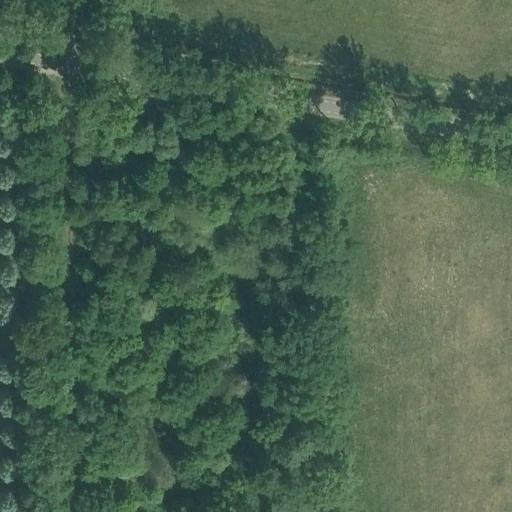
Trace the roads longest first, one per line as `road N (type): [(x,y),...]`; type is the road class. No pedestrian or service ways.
road 1 (unclassified): [(511,136),(0,52)]
road 2 (track): [(74,0),(84,511)]
